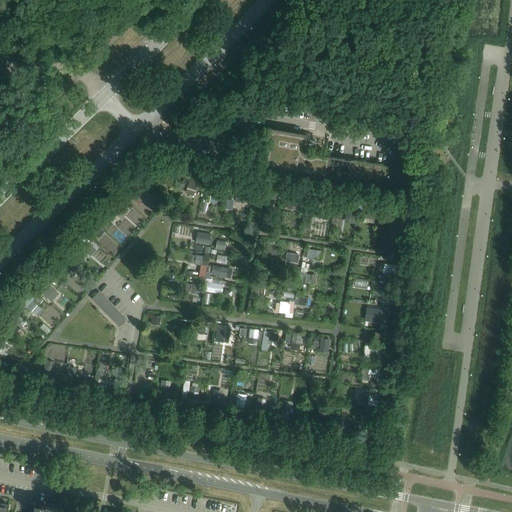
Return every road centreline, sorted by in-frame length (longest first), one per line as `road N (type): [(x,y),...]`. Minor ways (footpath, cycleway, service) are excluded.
road 1 (secondary): [(432,504),(120,442)]
road 2 (primary): [(0,264),(137,127)]
road 3 (residential): [(178,511),(0,477)]
road 4 (primary): [(137,127),(266,0)]
road 5 (primary): [(105,97),(0,199)]
road 6 (secondary): [(116,462),(259,493)]
road 7 (primary): [(204,0),(105,97)]
road 8 (secondary): [(120,442),(0,414)]
